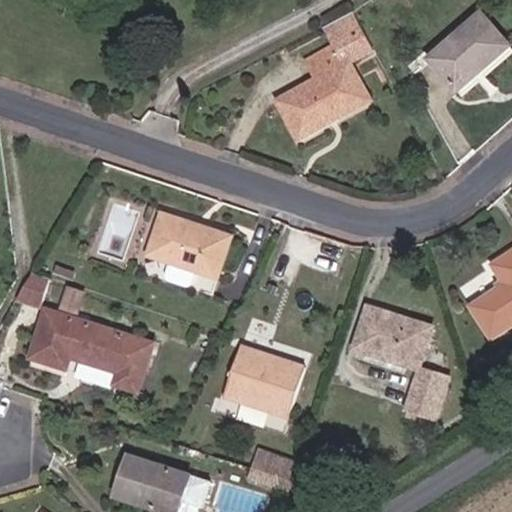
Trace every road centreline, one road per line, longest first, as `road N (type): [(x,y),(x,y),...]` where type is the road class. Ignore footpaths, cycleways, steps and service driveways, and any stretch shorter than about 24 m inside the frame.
road 1 (residential): [(0,106),(401,238),(457,224),(511,178)]
road 2 (unknown): [(125,148),(196,84),(335,0)]
